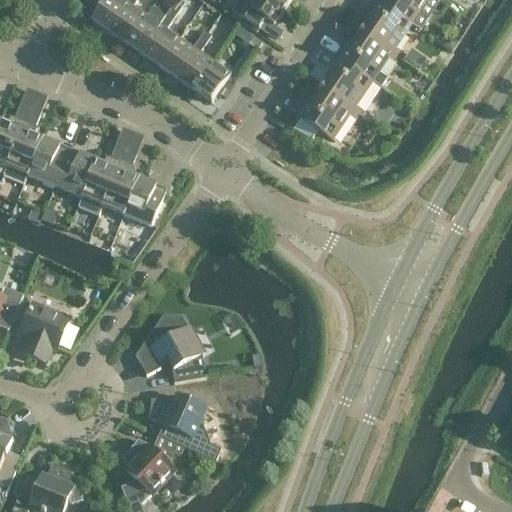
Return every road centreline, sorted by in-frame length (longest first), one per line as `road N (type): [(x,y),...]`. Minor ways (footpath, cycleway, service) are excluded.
road 1 (secondary): [(398,279),(304,511)]
road 2 (secondary): [(332,511),(427,296)]
road 3 (secondary): [(511,79),(398,279)]
road 4 (residential): [(222,171),(139,119),(20,65)]
road 5 (residential): [(222,171),(94,358)]
road 6 (residential): [(340,0),(222,171)]
road 7 (residential): [(398,279),(222,171)]
road 8 (secondary): [(427,296),(511,135)]
road 9 (residential): [(511,377),(459,482),(496,511)]
road 10 (residential): [(37,398),(61,431),(99,427),(112,401),(94,358)]
